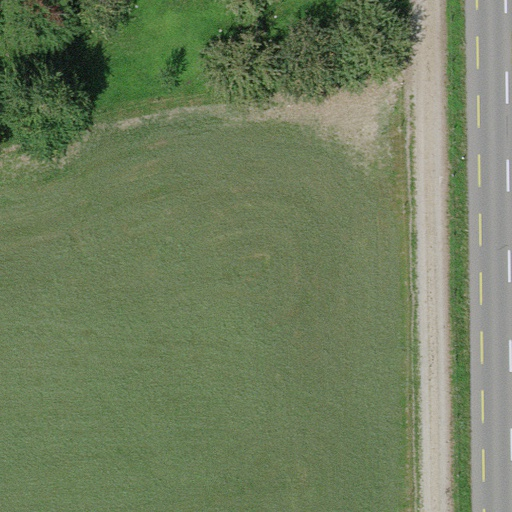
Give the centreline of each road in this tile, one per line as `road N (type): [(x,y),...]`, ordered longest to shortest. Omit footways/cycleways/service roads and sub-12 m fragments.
road 1 (track): [(435,0),(443,511)]
road 2 (secondary): [(511,408),(507,0)]
